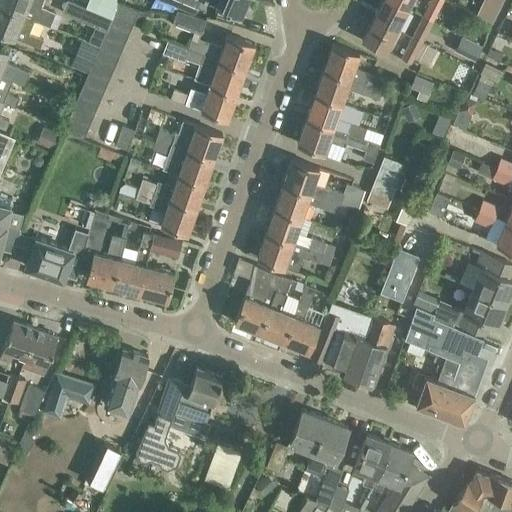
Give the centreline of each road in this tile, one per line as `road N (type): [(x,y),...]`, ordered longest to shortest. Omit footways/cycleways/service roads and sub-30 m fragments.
road 1 (residential): [(193,335),(299,30)]
road 2 (residential): [(462,442),(193,335)]
road 3 (residential): [(193,335),(0,286)]
